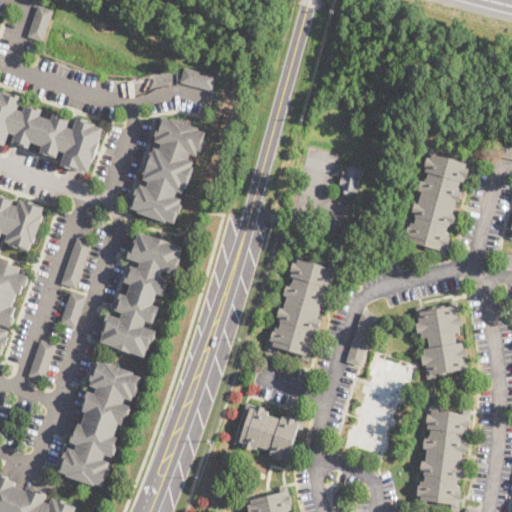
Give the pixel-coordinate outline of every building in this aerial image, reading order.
[(54,8),(43,40),(28,35),(39,3),(54,8)] [(217,74),(213,89),(181,81),(185,65),(217,74)] [(0,89),(3,91),(4,90),(12,92),(12,91),(23,95),(19,108),(24,110),(26,103),(43,109),(41,114),(53,118),(55,112),(71,118),(68,126),(74,128),(79,115),(97,122),(96,124),(105,127),(95,158),(94,157),(89,170),(81,167),(81,169),(73,166),(72,168),(62,164),(67,151),(61,149),(58,156),(41,151),(44,144),(32,140),(30,147),(21,144),(22,143),(14,141),(16,133),(11,131),(6,144),(0,141),(0,89)] [(164,115),(172,119),(172,116),(200,126),(200,128),(207,130),(204,140),(205,141),(202,151),(200,150),(198,155),(191,152),(189,157),(195,159),(193,165),(195,165),(187,187),(186,187),(184,191),(178,189),(176,195),(182,197),(181,202),(183,203),(175,222),(168,219),(167,221),(138,211),(139,209),(131,207),(138,187),(139,187),(141,182),(148,185),(150,180),(144,178),(146,173),(143,172),(151,150),(153,151),(155,145),(161,147),(163,142),(156,140),(158,135),(156,135),(159,124),(164,115)] [(511,156),(501,154),(504,142),(511,143),(511,156)] [(463,161),(464,157),(472,159),(468,178),(465,177),(464,181),(460,180),(458,188),(461,189),(460,191),(464,192),(461,202),(456,200),(453,213),(456,214),(454,223),(451,222),(450,225),(448,225),(447,232),(450,233),(449,238),(451,238),(447,256),(438,254),(439,248),(413,241),(412,246),(405,244),(409,226),(411,227),(412,222),(415,223),(417,216),(415,216),(416,213),(413,212),(415,203),(419,204),(422,190),(419,190),(421,181),(426,182),(427,178),(428,178),(429,172),(426,171),(427,167),(425,167),(427,157),(432,158),(433,154),(463,161)] [(357,191),(352,190),(351,193),(340,191),(342,184),(340,183),(343,171),(345,172),(346,165),(362,168),(357,191)] [(0,192),(15,198),(13,203),(19,205),(21,198),(26,200),(27,197),(38,202),(38,203),(45,206),(42,213),(44,214),(34,242),(32,242),(30,249),(19,246),(19,247),(10,244),(11,242),(6,240),(9,233),(3,231),(2,236),(0,235),(0,192)] [(140,230),(171,240),(171,241),(184,246),(181,254),(183,255),(180,262),(181,263),(177,274),(164,270),(162,275),(170,278),(164,294),(158,292),(154,303),(160,306),(154,321),(146,318),(143,325),(157,331),(154,340),(153,339),(149,348),(148,348),(145,355),(132,350),(131,352),(115,345),(102,340),(104,332),(103,331),(106,323),(105,323),(109,312),(121,317),(123,311),(116,309),(121,292),(128,294),(132,283),(125,280),(131,264),(139,266),(141,261),(128,257),(131,246),(133,247),(136,238),(138,238),(140,230)] [(77,287),(62,281),(78,235),(93,241),(77,287)] [(304,260),(328,267),(329,263),(337,265),(332,283),(331,282),(329,287),(326,286),(324,293),(325,294),(325,296),(329,298),(326,306),(322,305),(318,319),(322,320),(320,328),(316,327),(315,331),(314,331),(312,337),(315,338),(313,342),(316,343),(311,361),(301,359),(303,354),(278,346),(276,351),(269,349),(272,340),(271,340),(274,331),(276,332),(277,328),(280,329),(282,321),(280,321),(281,317),(278,316),(281,308),(284,309),(288,296),(284,295),(287,285),(290,286),(291,283),(293,283),(295,277),(291,276),(293,271),(291,271),(293,262),(297,263),(298,261),(295,260),(297,253),(305,256),(304,260)] [(511,268),(504,269),(503,255),(511,254),(511,268)] [(0,257),(22,266),(20,271),(30,275),(29,277),(30,277),(27,285),(26,285),(26,286),(24,285),(21,293),(17,292),(13,305),(17,306),(13,315),(15,316),(15,317),(15,318),(13,324),(12,324),(12,325),(2,322),(1,326),(10,329),(7,335),(11,336),(8,345),(6,344),(2,354),(0,353),(0,257)] [(76,326),(61,321),(72,290),(87,295),(76,326)] [(458,311),(459,317),(463,316),(464,325),(461,326),(461,331),(455,332),(457,343),(463,342),(464,349),(467,348),(469,357),(465,357),(466,363),(468,363),(469,372),(461,374),(460,368),(435,372),(436,377),(428,379),(427,371),(428,370),(427,364),(424,364),(422,355),(426,355),(425,348),(431,347),(429,337),(423,338),(422,332),(419,332),(417,324),(421,323),(420,317),(418,317),(416,308),(422,307),(423,311),(451,307),(450,302),(458,301),(459,310),(458,311)] [(377,316),(360,366),(347,361),(363,312),(377,316)] [(56,343),(44,379),(29,374),(41,338),(56,343)] [(377,359),(406,368),(407,363),(415,365),(409,385),(407,385),(407,387),(403,386),(399,397),(404,399),(402,408),(398,406),(394,420),(398,421),(395,429),(390,428),(388,437),(390,438),(388,443),(390,444),(385,462),(375,459),(377,453),(353,445),(351,450),(343,448),(349,430),(351,430),(352,426),(355,427),(357,420),(356,420),(357,417),(354,416),(356,406),(360,408),(364,395),(361,394),(364,385),(368,386),(369,384),(370,384),(372,377),(369,376),(370,371),(368,371),(371,361),(375,363),(377,359)] [(99,360),(106,363),(107,360),(135,370),(134,372),(142,375),(138,386),(139,386),(136,395),(134,395),(133,399),(126,397),(125,402),(131,404),(127,415),(126,415),(123,423),(119,422),(115,435),(118,436),(115,444),(118,445),(115,453),(114,453),(113,456),(106,454),(105,458),(111,460),(109,465),(111,466),(107,476),(103,485),(96,482),(96,484),(67,474),(67,473),(60,470),(63,459),(62,459),(65,451),(67,451),(69,446),(76,448),(77,443),(71,440),(75,430),(77,431),(80,422),(82,423),(87,410),(83,409),(89,389),(95,391),(97,387),(91,385),(93,380),(90,379),(94,369),(95,370),(99,360)] [(257,406),(257,405),(266,408),(265,410),(270,411),(269,414),(282,418),(283,415),(287,416),(288,414),(296,417),(296,418),(305,421),(303,429),(299,428),(291,453),(295,454),(293,462),(274,456),(275,455),(271,453),(271,451),(258,446),(257,449),(253,448),(252,449),(243,447),(245,443),(242,442),(241,446),(234,444),(237,436),(240,437),(247,412),(245,411),(247,403),(257,406)] [(469,430),(468,430),(468,432),(464,432),(463,444),(468,444),(467,453),(463,453),(461,466),(466,467),(465,476),(460,475),(459,485),(461,485),(460,491),(463,491),(461,509),(451,508),(452,502),(426,500),(426,505),(417,504),(420,485),(421,485),(422,481),(425,482),(426,474),(425,474),(425,471),(421,470),(422,461),(426,461),(428,448),(424,448),(425,438),(430,438),(430,436),(431,436),(432,429),(428,428),(429,424),(427,423),(428,414),(433,414),(433,410),(463,413),(464,408),(472,409),(469,430)] [(0,511),(0,471),(17,480),(16,484),(28,489),(29,487),(38,491),(38,489),(47,493),(45,499),(51,502),(53,496),(58,498),(59,496),(67,500),(67,501),(77,506),(73,511),(0,511)] [(293,504),(291,505),(292,508),(289,509),(289,511),(249,511),(248,505),(252,504),(251,503),(249,504),(246,495),(254,493),(255,498),(282,490),(281,487),(288,485),(293,504)] [(345,486),(343,511),(332,511),(334,485),(345,486)]
